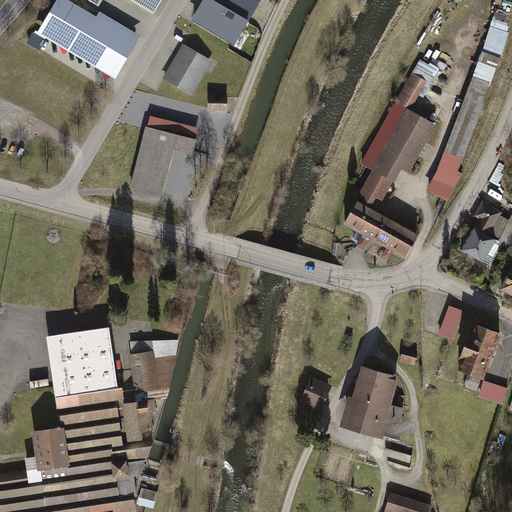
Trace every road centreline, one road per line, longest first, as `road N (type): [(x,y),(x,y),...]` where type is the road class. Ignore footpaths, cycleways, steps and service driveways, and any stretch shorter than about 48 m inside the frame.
road 1 (tertiary): [(378,282),(63,203)]
road 2 (track): [(192,238),(287,0)]
road 3 (residential): [(63,203),(179,0)]
road 4 (tertiary): [(511,108),(446,238),(418,268)]
road 5 (unclassified): [(286,511),(307,453),(363,355)]
road 6 (track): [(67,191),(201,210)]
